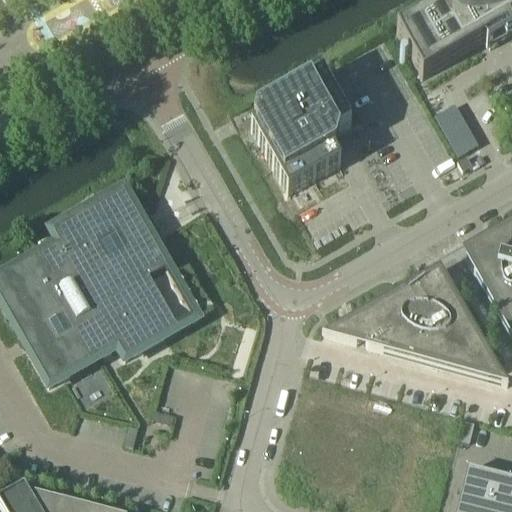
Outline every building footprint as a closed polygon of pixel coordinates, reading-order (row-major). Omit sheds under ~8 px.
[(511,0),(459,0),(396,36),(423,82),(486,46),(488,50),(486,52),(487,54),(511,39),(511,0)] [(335,155),(339,139),(338,137),(351,130),(321,78),(256,114),(258,118),(256,119),(253,130),(255,132),(251,134),(288,199),(340,169),(333,156),(335,155)] [(455,109),(434,121),(458,162),(478,150),(455,109)] [(459,165),(457,166),(463,176),(472,170),(467,161),(459,165)] [(0,283),(0,304),(45,383),(57,386),(118,352),(121,356),(133,359),(178,334),(149,284),(168,274),(149,241),(156,236),(150,226),(143,230),(128,205),(115,201),(60,232),(57,245),(59,249),(0,283)] [(511,348),(511,229),(461,259),(511,348)] [(322,338),(505,388),(508,389),(440,270),(322,338)] [(511,511),(511,483),(501,481),(467,472),(456,511),(511,511)] [(88,511),(34,498),(34,500),(31,502),(23,489),(0,503),(0,510),(1,511),(88,511)]
